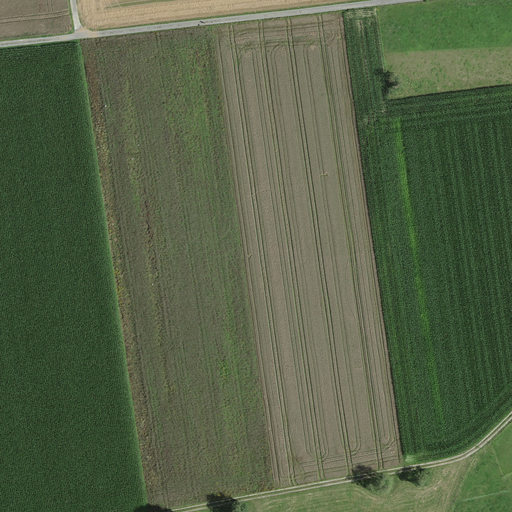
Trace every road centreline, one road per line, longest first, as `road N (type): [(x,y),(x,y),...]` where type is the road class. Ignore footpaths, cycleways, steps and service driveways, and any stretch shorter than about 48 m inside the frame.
road 1 (track): [(409,0),(0,44)]
road 2 (track): [(511,418),(452,464),(195,511)]
